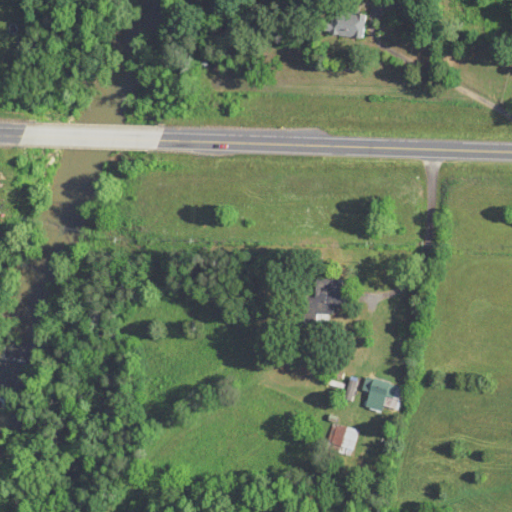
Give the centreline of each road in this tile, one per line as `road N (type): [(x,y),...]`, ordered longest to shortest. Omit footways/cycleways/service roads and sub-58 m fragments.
road 1 (primary): [(156,139),(511,150)]
road 2 (primary): [(18,135),(156,139)]
